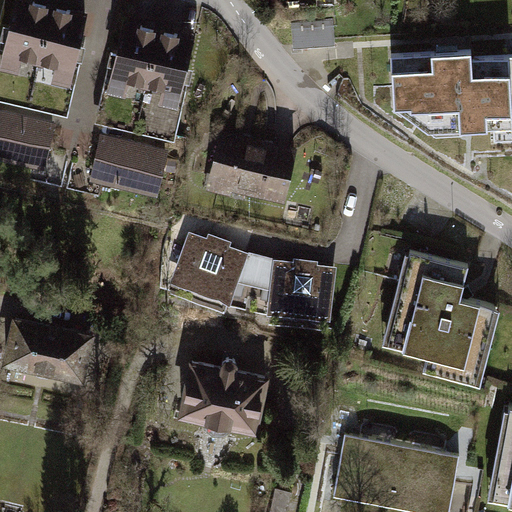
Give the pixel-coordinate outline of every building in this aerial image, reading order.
[(38,69),(52,9),(17,1),(0,75),(20,79),(23,66),(38,69)] [(85,16),(52,9),(38,69),(53,73),(50,85),(69,89),(85,16)] [(334,20),(293,22),(294,50),(335,47),(334,20)] [(146,92),(160,32),(125,24),(109,98),(129,102),(132,89),(146,92)] [(194,39),(160,32),(146,92),(161,96),(158,108),(177,112),(194,39)] [(392,57),(396,104),(430,130),(496,125),(497,138),(511,137),(511,56),(470,60),(469,51),(392,57)] [(53,125),(0,113),(0,160),(44,170),(53,125)] [(294,153),(223,135),(210,185),(281,203),(294,153)] [(167,152),(104,137),(93,183),(156,198),(167,152)] [(206,243),(189,236),(165,290),(226,312),(235,287),(245,253),(230,249),(231,245),(208,238),(206,243)] [(245,253),(235,287),(266,294),(271,259),(245,253)] [(465,271),(404,254),(378,346),(420,358),(415,372),(473,389),(495,311),(457,300),(465,271)] [(289,264),(271,259),(266,294),(263,318),(325,325),(333,272),(314,269),(315,265),(289,261),(289,264)] [(97,333),(12,317),(5,357),(90,373),(97,333)] [(221,364),(193,358),(182,410),(255,425),(266,373),(236,367),(239,357),(223,353),(221,364)] [(511,403),(503,402),(486,496),(511,500),(511,403)] [(460,453),(346,431),(334,490),(449,511),(460,453)] [(271,511),(288,511),(291,498),(276,494),(271,511)]
